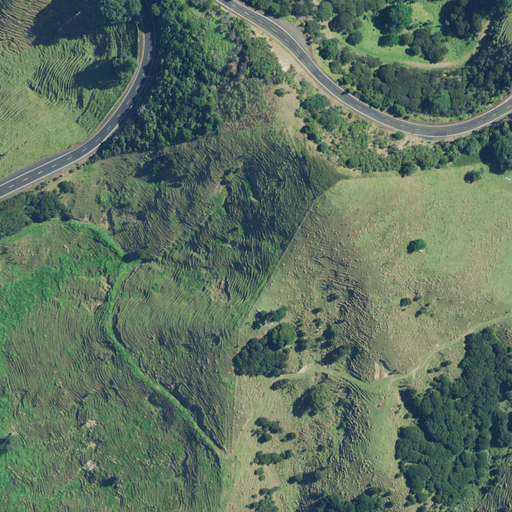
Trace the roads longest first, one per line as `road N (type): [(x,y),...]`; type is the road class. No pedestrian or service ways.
road 1 (primary): [(225,0),(279,32),(335,89),(396,123),(458,129),(511,104)]
road 2 (primary): [(0,192),(89,147),(130,101),(149,57),(140,0)]
